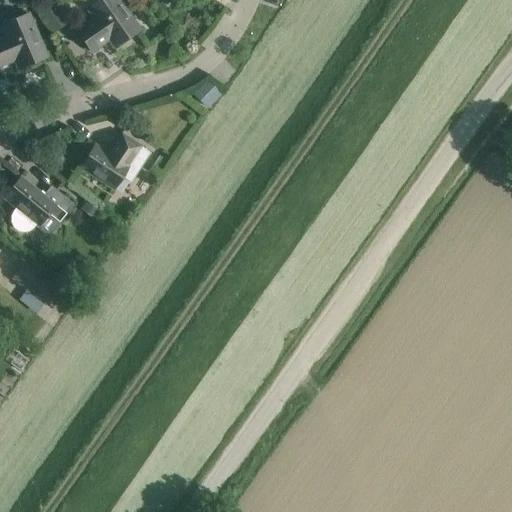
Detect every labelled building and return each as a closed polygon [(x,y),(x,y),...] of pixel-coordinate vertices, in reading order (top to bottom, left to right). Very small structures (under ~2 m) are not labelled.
[(76,31),(78,35),(90,51),(103,43),(101,40),(106,36),(114,47),(139,30),(118,0),(98,0),(87,8),(94,18),(76,31)] [(50,5),(38,14),(52,33),(64,24),(50,5)] [(0,65),(14,60),(18,69),(46,57),(27,14),(0,25),(0,27),(4,37),(0,38),(0,65)] [(192,95),(206,109),(220,94),(207,80),(192,95)] [(94,145),(79,168),(96,179),(112,190),(121,177),(130,183),(136,174),(143,163),(149,153),(120,133),(107,153),(94,145)] [(20,176),(2,198),(14,207),(12,210),(9,215),(10,221),(12,226),(16,229),(22,231),(27,230),(32,227),(34,224),(37,226),(48,213),(58,222),(73,204),(66,198),(50,185),(43,195),(20,176)] [(80,210),(91,218),(97,211),(86,202),(80,210)] [(24,263),(11,279),(43,306),(57,289),(24,263)]
